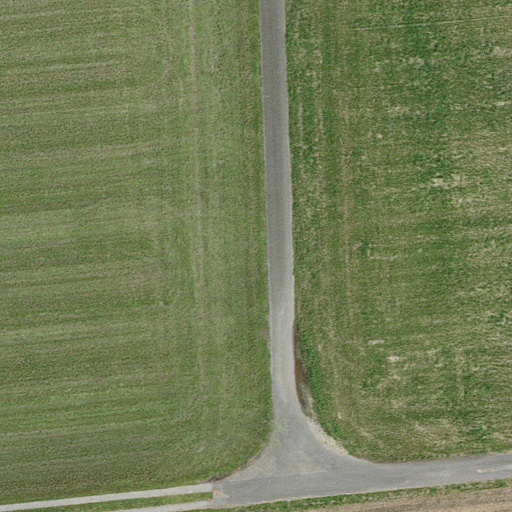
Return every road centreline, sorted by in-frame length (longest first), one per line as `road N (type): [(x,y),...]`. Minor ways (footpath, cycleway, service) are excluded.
road 1 (track): [(511,467),(306,486),(288,397),(273,0)]
road 2 (track): [(306,486),(63,511)]
